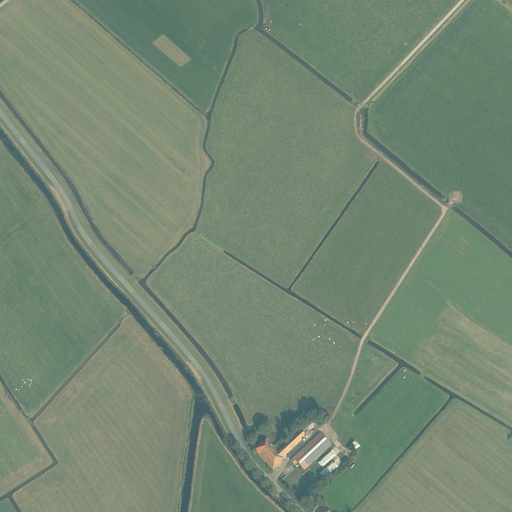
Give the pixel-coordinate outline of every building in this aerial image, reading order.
[(285,456),(306,436),(300,430),(280,449),(276,445),(274,447),(269,441),(268,439),(267,440),(266,439),(254,450),(273,470),(274,471),(275,470),(276,469),(275,468),(282,462),(281,461),(284,459),(284,458),(286,456),(285,456)] [(304,470),(331,445),(320,433),(290,461),(295,466),(297,463),(304,470)] [(353,452),(360,446),(355,440),(348,446),(353,452)] [(318,463),(323,467),(328,462),(323,458),(318,463)] [(320,473),(323,477),(328,473),(327,471),(329,469),(327,467),(320,473)]
